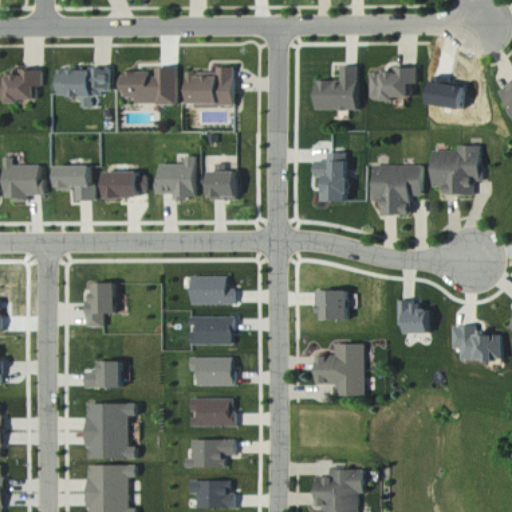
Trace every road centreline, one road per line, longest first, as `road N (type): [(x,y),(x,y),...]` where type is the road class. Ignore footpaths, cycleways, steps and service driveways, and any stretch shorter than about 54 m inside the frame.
road 1 (residential): [(484,27),(0,29)]
road 2 (residential): [(280,511),(279,27)]
road 3 (residential): [(477,262),(383,258),(301,241),(0,245)]
road 4 (residential): [(51,245),(51,511)]
